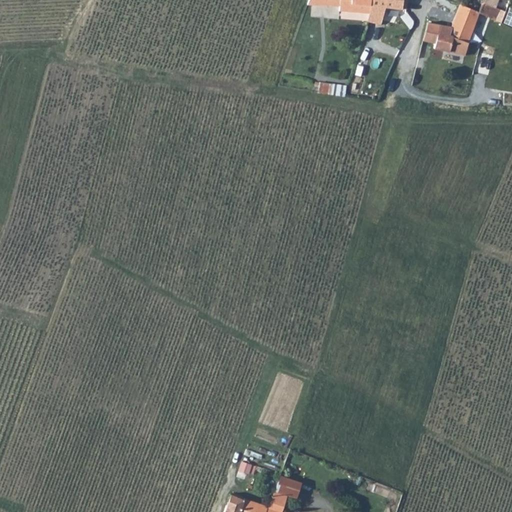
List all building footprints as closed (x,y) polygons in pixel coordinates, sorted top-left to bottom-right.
[(373,0),(316,0),(315,6),(313,13),(344,15),(344,20),(371,23),(373,0)] [(387,17),(390,0),(373,0),(371,23),(370,36),(377,37),(383,38),(387,17)] [(407,0),(390,0),(387,17),(407,18),(407,0)] [(478,3),(471,0),(470,0),(463,15),(484,24),(494,28),(499,18),(494,16),(488,13),(489,8),(478,3)] [(488,13),(494,16),(500,5),(489,0),(479,0),(478,3),(489,8),(488,13)] [(484,24),(463,15),(455,32),(430,32),(425,47),(423,46),(449,58),(463,61),(477,27),(480,27),(483,26),(484,24)] [(252,475),(256,465),(241,460),(237,469),(252,475)] [(317,511),(319,507),(297,501),(294,511),(317,511)]
